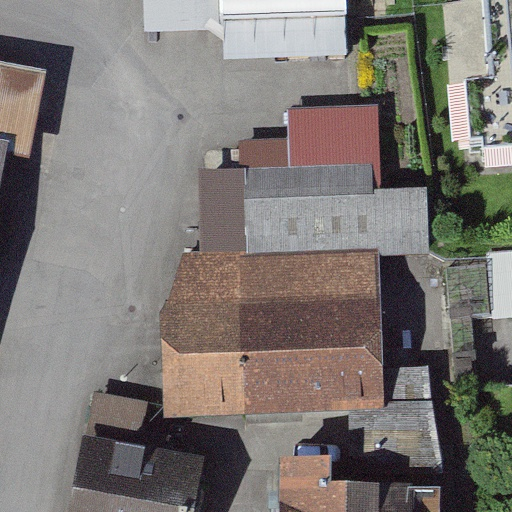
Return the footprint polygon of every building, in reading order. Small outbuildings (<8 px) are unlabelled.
[(144,0),(145,45),(223,44),(224,68),(351,65),(349,0),(144,0)] [(511,0),(492,0),(501,90),(474,91),(479,155),(511,153),(511,0)] [(51,85),(0,74),(0,187),(5,165),(34,171),(51,85)] [(373,177),(368,92),(239,100),(245,182),(373,177)] [(186,184),(189,255),(377,251),(431,248),(429,201),(374,203),(373,177),(245,182),(186,184)] [(511,319),(511,241),(474,243),(479,321),(511,319)] [(189,255),(170,255),(173,416),(366,413),(380,413),(379,362),(377,251),(189,255)] [(434,488),(431,360),(379,362),(380,413),(366,413),(368,490),(389,489),(418,489),(434,488)] [(149,411),(94,401),(72,511),(195,511),(205,465),(140,453),(149,411)] [(418,511),(418,489),(389,489),(368,490),(343,488),(343,463),(278,463),(278,511),(418,511)]
